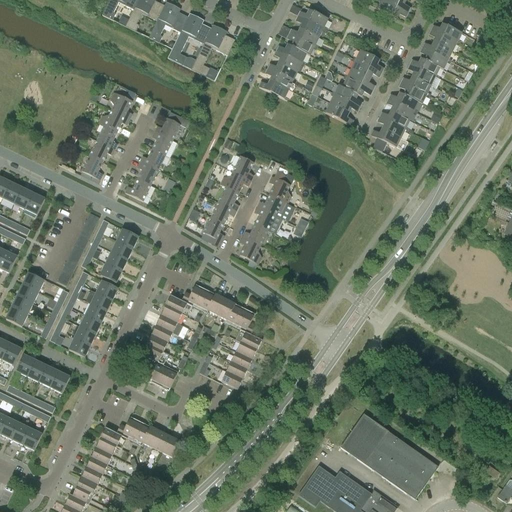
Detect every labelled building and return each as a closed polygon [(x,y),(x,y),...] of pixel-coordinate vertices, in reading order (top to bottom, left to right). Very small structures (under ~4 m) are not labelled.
[(139,0),(110,0),(102,16),(113,21),(116,15),(113,14),(119,3),(134,11),(139,0)] [(142,15),(157,22),(165,7),(156,3),(157,0),(139,0),(134,11),(126,28),(136,33),(139,26),(137,26),(142,15)] [(408,14),(379,0),(379,2),(381,3),(378,11),(397,20),(399,15),(405,18),(406,18),(407,14),(408,14)] [(379,0),(408,14),(410,9),(404,6),(406,2),(402,0),(379,0)] [(165,27),(180,34),(188,19),(179,14),(181,10),(167,3),(165,7),(157,22),(149,39),(159,44),(162,38),(160,37),(165,27)] [(325,19),(328,14),(321,10),(318,16),(325,19)] [(298,18),(326,31),(327,29),(324,28),(328,20),(325,19),(318,16),(309,11),(307,16),(300,13),(298,18)] [(189,38),(204,46),(212,30),(202,26),(204,22),(190,15),(188,19),(180,34),(168,60),(182,67),(186,59),(180,56),(189,38)] [(300,30),(319,39),(322,32),(325,33),(326,31),(298,18),(296,22),(302,25),(300,30)] [(432,31),(459,45),(460,43),(458,42),(461,34),(442,25),(440,30),(434,27),(432,31)] [(212,50),(227,57),(235,42),(226,37),(227,33),(213,26),(212,30),(204,46),(191,71),(205,78),(210,70),(204,67),(212,50)] [(290,36),(317,49),(318,47),(315,46),(319,39),(300,30),(298,34),(292,31),(290,36)] [(433,43),(452,53),(455,46),(458,47),(459,45),(432,31),(429,36),(435,39),(433,43)] [(291,47),(291,48),(306,55),(310,57),(313,50),(316,51),(317,49),(290,36),(288,40),(294,43),(291,47)] [(423,49),(451,63),(452,61),(449,60),(452,53),(433,43),(431,48),(425,45),(423,49)] [(486,53),(489,47),(483,45),(480,50),(486,53)] [(277,52),(305,66),(306,64),(303,62),(306,55),(291,48),(291,47),(288,46),(285,50),(279,48),(277,52)] [(425,61),(424,62),(440,69),(443,71),(447,64),(450,65),(451,63),(423,49),(420,54),(427,57),(425,61)] [(279,64),(297,73),(301,67),(304,68),(305,66),(277,52),(275,57),(281,60),(279,64)] [(357,59),(354,58),(353,60),(381,74),(383,69),(377,66),(379,61),(361,52),(357,59)] [(334,62),(340,65),(340,64),(344,56),(338,53),(337,55),(333,62),(334,62)] [(351,71),(370,80),(372,75),(378,78),(381,74),(353,60),(352,62),(355,64),(351,71)] [(410,66),(438,80),(439,77),(436,76),(440,69),(424,62),(425,61),(421,60),(419,65),(413,62),(410,66)] [(268,70),(296,84),(297,82),(294,80),(297,73),(279,64),(277,69),(271,66),(268,70)] [(412,78),(431,87),(434,80),(437,82),(438,80),(410,66),(408,71),(414,73),(412,78)] [(270,82),(289,91),(292,84),(295,86),(296,84),(268,70),(266,75),(272,78),(270,82)] [(344,78),(372,92),(374,87),(368,84),(370,80),(351,71),(348,77),(345,76),(344,78)] [(328,73),(324,80),(332,84),(333,81),(332,75),(328,73)] [(343,88),(342,89),(358,96),(357,96),(361,98),(363,93),(369,96),(372,92),(344,78),(343,80),(346,81),(343,88)] [(401,84),(429,98),(430,95),(428,94),(431,87),(412,78),(410,83),(404,80),(401,84)] [(289,91),(270,82),(268,86),(262,83),(259,89),(287,102),(288,100),(285,98),(289,91)] [(312,91),(314,86),(309,83),(306,89),(312,91)] [(418,104),(422,106),(425,98),(428,100),(429,98),(401,84),(399,89),(405,92),(403,96),(418,104)] [(332,95),(359,108),(362,104),(355,101),(357,96),(358,96),(342,89),(343,88),(339,87),(336,94),(333,93),(332,95)] [(453,97),(454,97),(457,99),(458,99),(462,92),(457,90),(453,97)] [(136,95),(129,92),(127,97),(133,100),(136,95)] [(111,112),(129,121),(132,115),(127,113),(132,103),(113,94),(110,101),(114,107),(111,112)] [(389,101),(417,114),(418,112),(415,111),(418,104),(403,96),(400,94),(397,99),(391,96),(389,101)] [(330,105),(349,114),(351,110),(357,113),(359,108),(332,95),(331,97),(334,98),(330,105)] [(391,113),(409,122),(413,115),(416,117),(417,114),(389,101),(387,105),(393,108),(391,113)] [(349,114),(330,105),(327,112),(324,111),(323,113),(350,127),(353,122),(347,119),(349,114)] [(99,125),(104,127),(117,133),(122,124),(127,126),(129,121),(111,112),(109,117),(102,117),(99,125)] [(443,116),(435,112),(431,121),(439,125),(443,116)] [(380,119),(408,132),(409,130),(406,129),(409,122),(391,113),(389,117),(382,114),(380,119)] [(167,120),(180,126),(183,120),(170,114),(167,120)] [(382,131),(401,140),(404,133),(407,135),(408,132),(380,119),(378,123),(384,126),(382,131)] [(154,133),(172,142),(180,126),(167,120),(162,129),(157,127),(154,133)] [(97,142),(115,151),(117,145),(112,143),(117,133),(104,127),(97,142)] [(396,149),(397,147),(401,140),(382,131),(380,135),(373,132),(371,137),(377,140),(373,148),(382,153),(386,144),(396,149)] [(152,150),(165,157),(172,142),(154,133),(152,139),(156,141),(152,150)] [(115,151),(97,142),(89,157),(102,164),(107,154),(112,157),(115,151)] [(139,163),(158,172),(165,157),(152,150),(147,160),(142,157),(139,163)] [(98,185),(100,182),(103,175),(98,173),(102,164),(89,157),(82,173),(81,177),(98,185)] [(232,173),(251,182),(254,176),(249,174),(253,164),(240,158),(232,173)] [(158,172),(139,163),(137,169),(142,171),(137,181),(150,187),(158,172)] [(230,179),(224,178),(220,186),(225,188),(239,195),(243,185),(248,188),(251,182),(232,173),(230,179)] [(269,195),(288,204),(291,198),(287,192),(290,186),(283,183),(285,177),(277,174),(275,179),(272,178),(269,184),(274,186),(269,195)] [(0,197),(3,199),(10,184),(0,178),(0,197)] [(168,180),(165,185),(172,189),(173,187),(175,183),(168,180)] [(155,189),(150,187),(137,181),(132,190),(127,188),(125,194),(143,203),(146,197),(151,199),(155,189)] [(10,184),(3,199),(14,205),(22,189),(10,184)] [(218,203),(236,212),(239,207),(234,204),(239,195),(225,188),(218,203)] [(22,189),(14,205),(26,210),(33,195),(22,189)] [(33,195),(26,210),(37,216),(45,200),(33,195)] [(287,212),(284,211),(288,204),(269,195),(265,205),(260,203),(257,208),(275,217),(277,212),(285,216),(287,212)] [(210,218),(224,225),(228,216),(233,218),(236,212),(218,203),(210,218)] [(254,226),(268,232),(275,217),(257,208),(254,214),(259,216),(254,226)] [(193,211),(188,221),(195,224),(200,214),(193,211)] [(88,220),(97,224),(99,219),(90,215),(88,220)] [(219,248),(221,243),(224,237),(219,235),(224,225),(210,218),(203,234),(204,234),(202,239),(208,243),(219,248)] [(85,225),(94,230),(97,224),(88,220),(85,225)] [(302,221),(299,228),(304,231),(308,224),(302,221)] [(16,231),(19,225),(11,222),(8,228),(16,231)] [(83,230),(92,235),(94,230),(85,225),(83,230)] [(98,233),(104,236),(107,228),(101,226),(98,233)] [(242,238),(261,247),(268,232),(254,226),(250,235),(245,233),(242,238)] [(22,228),(19,233),(27,237),(30,232),(22,228)] [(300,239),(304,231),(299,228),(295,236),(300,239)] [(3,229),(0,234),(8,239),(10,233),(3,229)] [(80,236),(89,240),(92,235),(83,230),(80,236)] [(117,243),(133,250),(139,238),(123,231),(117,243)] [(14,235),(11,240),(19,244),(22,238),(14,235)] [(78,241),(87,245),(89,240),(80,236),(78,241)] [(92,244),(98,247),(102,240),(96,237),(92,244)] [(261,247),(242,238),(240,244),(244,246),(239,257),(250,262),(258,265),(261,258),(258,252),(261,247)] [(75,246),(84,250),(87,245),(78,241),(75,246)] [(133,250),(117,243),(112,254),(128,262),(133,250)] [(72,251),(82,256),(84,250),(75,246),(72,251)] [(87,256),(93,259),(96,251),(90,248),(87,256)] [(70,257),(79,261),(82,256),(72,251),(70,257)] [(6,252),(0,263),(0,269),(9,274),(17,258),(6,252)] [(128,262),(112,254),(106,265),(122,273),(128,262)] [(67,262),(77,266),(79,261),(70,257),(67,262)] [(87,271),(91,263),(85,260),(81,268),(87,271)] [(65,267),(74,271),(77,266),(67,262),(65,267)] [(258,265),(250,262),(248,266),(256,270),(258,265)] [(122,273),(106,265),(101,277),(117,285),(122,273)] [(62,272),(72,277),(74,271),(65,267),(62,272)] [(60,277),(69,282),(72,277),(62,272),(60,277)] [(23,286),(39,294),(44,282),(28,274),(23,286)] [(69,282),(60,277),(57,283),(66,287),(69,282)] [(77,285),(83,288),(87,280),(81,277),(77,285)] [(97,294),(112,302),(118,290),(102,282),(97,294)] [(17,298),(33,305),(39,294),(23,286),(17,298)] [(183,300),(203,310),(207,312),(215,296),(196,286),(191,296),(186,294),(183,300)] [(72,296),(77,299),(81,291),(75,289),(72,296)] [(60,290),(56,297),(65,302),(69,294),(63,291),(60,290)] [(91,306),(107,313),(112,302),(97,294),(91,306)] [(217,317),(225,301),(215,296),(207,312),(217,317)] [(192,308),(181,303),(171,297),(166,308),(182,316),(187,318),(192,308)] [(12,309),(28,317),(33,305),(17,298),(12,309)] [(66,308),(72,310),(76,303),(70,300),(66,308)] [(225,301),(217,317),(227,322),(235,306),(225,301)] [(63,305),(57,303),(53,310),(59,313),(63,305)] [(86,317),(102,325),(107,313),(91,306),(86,317)] [(252,334),(255,328),(250,325),(255,315),(235,306),(227,322),(252,334)] [(182,316),(166,308),(161,317),(177,325),(182,316)] [(28,317),(12,309),(6,321),(22,329),(28,317)] [(61,319),(66,322),(70,314),(64,311),(61,319)] [(57,317),(52,314),(48,322),(54,325),(57,317)] [(102,325),(86,317),(80,328),(96,336),(102,325)] [(156,327),(172,335),(177,325),(161,317),(156,327)] [(55,330),(61,333),(65,326),(59,323),(55,330)] [(52,329),(46,326),(42,333),(48,336),(52,329)] [(172,335),(156,327),(152,336),(168,344),(172,335)] [(96,336),(80,328),(75,340),(91,347),(96,336)] [(240,345),(256,353),(262,342),(240,332),(235,342),(240,345)] [(55,345),(59,337),(53,334),(49,342),(55,345)] [(152,336),(149,341),(147,345),(163,353),(168,344),(152,336)] [(0,360),(2,362),(10,346),(0,340),(0,360)] [(91,347),(75,340),(69,351),(85,359),(91,347)] [(142,356),(152,361),(163,367),(168,356),(163,353),(147,345),(142,356)] [(256,353),(240,345),(236,354),(252,362),(256,353)] [(10,346),(2,362),(14,367),(22,351),(10,346)] [(252,362),(236,354),(231,364),(247,372),(252,362)] [(27,378),(35,362),(23,357),(16,373),(27,378)] [(35,362),(27,378),(39,384),(47,368),(35,362)] [(169,393),(177,376),(151,364),(148,370),(153,372),(148,383),(169,393)] [(247,372),(231,364),(226,374),(242,381),(247,372)] [(47,368),(39,384),(50,389),(58,374),(47,368)] [(58,374),(50,389),(62,395),(70,379),(58,374)] [(237,391),(242,383),(242,381),(226,374),(221,383),(237,391)] [(18,398),(21,392),(13,389),(10,394),(18,398)] [(29,403),(32,398),(24,394),(22,400),(29,403)] [(5,396),(2,402),(10,405),(13,399),(5,396)] [(41,409),(44,403),(36,400),(33,405),(41,409)] [(17,401),(14,407),(21,411),(24,405),(17,401)] [(53,415),(56,409),(48,405),(45,411),(53,415)] [(28,407),(25,413),(33,416),(36,411),(28,407)] [(39,413),(37,418),(44,422),(47,416),(39,413)] [(416,501),(439,468),(364,416),(341,449),(416,501)] [(121,426),(120,428),(118,432),(142,444),(150,428),(130,419),(125,429),(121,426)] [(8,420),(0,435),(11,441),(19,425),(8,420)] [(19,425),(11,441),(23,446),(31,431),(19,425)] [(152,449),(160,433),(150,428),(142,444),(152,449)] [(127,440),(106,430),(100,440),(117,448),(122,451),(127,440)] [(31,431),(23,446),(34,452),(42,436),(31,431)] [(162,454),(170,438),(160,433),(152,449),(162,454)] [(170,438),(162,454),(172,459),(180,443),(170,438)] [(117,448),(100,440),(96,450),(112,458),(117,448)] [(112,458),(96,450),(91,459),(107,467),(112,458)] [(107,467),(91,459),(86,469),(102,477),(107,467)] [(134,473),(138,472),(134,460),(130,461),(134,473)] [(144,479),(148,478),(144,465),(140,467),(144,479)] [(316,509),(321,502),(334,511),(396,511),(399,508),(375,491),(372,495),(341,473),(336,479),(319,467),(298,497),(316,509)] [(495,480),(499,474),(489,467),(485,473),(495,480)] [(102,477),(86,469),(82,478),(98,486),(102,477)] [(98,486),(82,478),(77,488),(93,496),(98,486)] [(511,481),(510,481),(498,498),(508,505),(511,499),(511,498),(511,481)] [(128,496),(134,485),(130,483),(124,494),(128,496)] [(72,497),(86,504),(88,505),(89,503),(93,496),(77,488),(73,495),(72,497)] [(82,511),(86,504),(72,497),(70,496),(65,506),(76,511),(82,511)]
